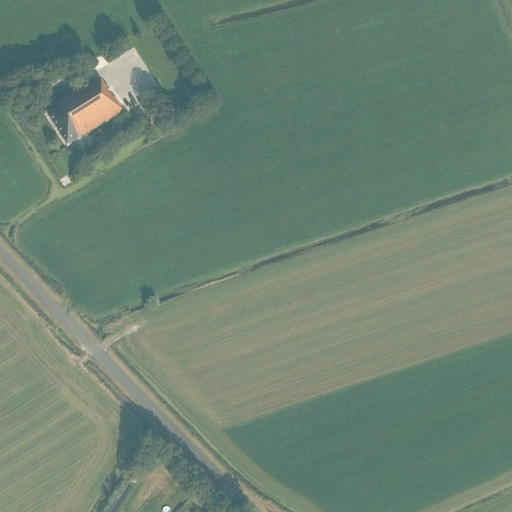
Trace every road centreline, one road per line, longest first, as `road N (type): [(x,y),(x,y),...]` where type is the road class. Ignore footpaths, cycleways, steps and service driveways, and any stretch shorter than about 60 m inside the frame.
road 1 (track): [(511,195),(132,330)]
road 2 (tertiary): [(252,511),(0,253)]
